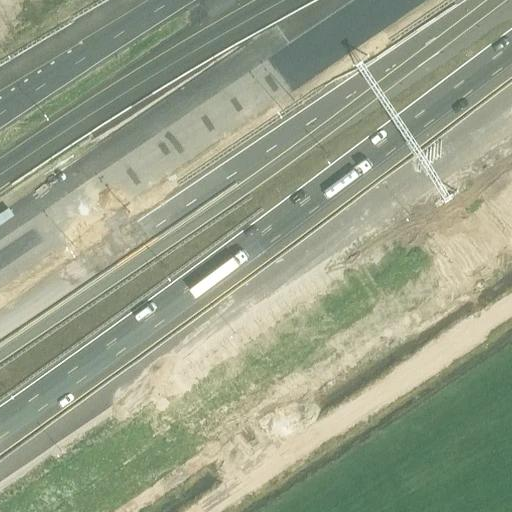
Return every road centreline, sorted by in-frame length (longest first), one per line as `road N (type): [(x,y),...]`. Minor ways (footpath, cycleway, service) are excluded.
road 1 (motorway): [(0,429),(511,81)]
road 2 (motorway): [(0,344),(507,0)]
road 3 (motorway): [(380,0),(0,258)]
road 4 (motorway): [(269,0),(0,180)]
road 5 (motorway): [(172,0),(0,113)]
